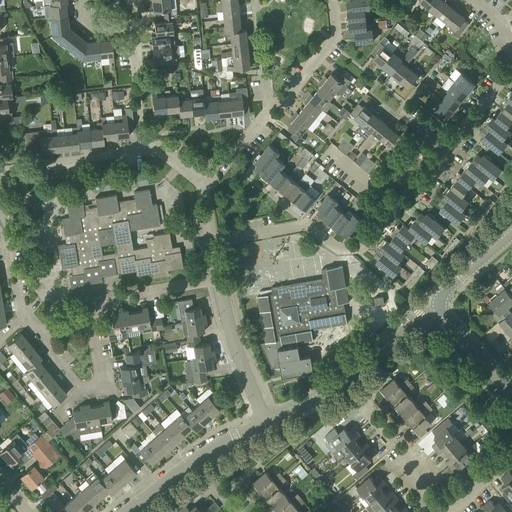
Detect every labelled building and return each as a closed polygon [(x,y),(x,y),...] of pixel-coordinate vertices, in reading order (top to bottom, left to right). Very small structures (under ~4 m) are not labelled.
[(169,0),(151,0),(153,11),(163,10),(164,16),(176,15),(176,14),(184,13),(184,10),(176,8),(170,9),(169,0)] [(347,3),(348,11),(365,9),(371,9),(369,0),(351,0),(352,2),(347,3)] [(447,3),(444,0),(443,0),(435,0),(429,8),(438,15),(447,3)] [(45,18),(50,18),(67,16),(65,3),(49,5),(50,13),(44,13),(45,18)] [(447,22),(458,8),(454,4),(452,7),(447,3),(438,15),(447,22)] [(238,4),(216,7),(217,12),(223,11),(224,19),(239,17),(238,4)] [(458,8),(447,22),(456,29),(452,33),(458,37),(469,23),(464,19),(465,18),(460,14),(463,11),(458,8)] [(365,9),(348,11),(349,21),(367,19),(365,9)] [(155,31),(156,35),(173,33),(172,27),(181,26),(180,16),(177,17),(176,15),(164,16),(164,21),(154,22),(155,30),(152,31),(153,31),(155,31)] [(51,27),(52,33),(66,28),(68,27),(67,16),(50,18),(51,22),(49,22),(49,27),(51,27)] [(240,30),(239,17),(224,19),(224,27),(218,27),(219,32),(224,31),(240,30)] [(368,29),(367,19),(349,21),(350,31),(368,29)] [(68,27),(66,28),(52,33),(60,40),(58,43),(62,47),(65,44),(68,47),(77,35),(68,27)] [(373,28),(368,29),(350,31),(351,40),(356,39),(357,42),(374,40),(373,28)] [(401,31),(407,36),(409,32),(404,28),(401,31)] [(420,28),(415,35),(419,38),(424,32),(420,28)] [(245,29),(240,30),(224,31),(225,36),(230,36),(231,43),(247,42),(245,29)] [(424,32),(419,38),(423,41),(428,35),(424,32)] [(149,48),(174,45),(173,33),(156,35),(151,35),(152,43),(149,43),(149,44),(152,43),(152,47),(149,47),(149,48)] [(75,53),(81,58),(86,45),(87,42),(77,35),(68,47),(71,50),(69,52),(73,55),(75,53)] [(419,38),(415,35),(411,40),(415,44),(419,38)] [(0,57),(8,57),(14,56),(12,42),(9,42),(8,36),(0,37),(0,57)] [(423,41),(419,38),(415,44),(419,47),(423,41)] [(112,40),(99,41),(100,57),(108,56),(109,62),(114,61),(112,40)] [(87,42),(86,45),(81,58),(91,57),(91,60),(96,60),(96,57),(97,63),(101,62),(100,57),(99,41),(87,42)] [(387,41),(384,45),(380,42),(374,50),(370,55),(373,58),(378,62),(376,65),(380,68),(393,52),(397,48),(387,41)] [(231,43),(232,50),(232,51),(226,52),(227,57),(248,54),(247,42),(231,43)] [(177,63),(175,46),(175,45),(174,45),(149,48),(150,48),(152,48),(152,51),(150,52),(152,52),(153,60),(155,59),(156,65),(164,64),(177,63)] [(412,46),(402,59),(391,73),(396,77),(394,79),(398,83),(410,68),(405,64),(408,61),(409,62),(418,51),(412,46)] [(427,46),(424,50),(430,55),(433,51),(427,46)] [(209,50),(200,51),(201,60),(210,59),(209,50)] [(387,69),(391,73),(402,59),(393,52),(380,68),(384,72),(387,69)] [(248,54),(227,57),(226,57),(227,70),(249,67),(248,54)] [(8,57),(0,57),(0,77),(12,76),(12,70),(9,70),(8,57)] [(201,62),(197,57),(190,63),(195,68),(196,67),(199,68),(201,66),(201,63),(201,62)] [(443,66),(448,61),(444,57),(439,63),(443,66)] [(439,63),(435,68),(439,72),(443,66),(439,63)] [(410,68),(398,83),(402,86),(404,83),(409,87),(419,75),(410,68)] [(471,88),(475,83),(462,72),(455,81),(470,94),(474,90),(471,88)] [(325,76),(322,80),(336,92),(337,92),(340,94),(347,86),(351,81),(342,73),(338,78),(332,73),(328,78),(325,76)] [(0,83),(0,97),(12,96),(11,83),(13,83),(12,76),(0,77),(0,83),(0,84),(0,83)] [(329,101),(336,92),(322,80),(318,84),(321,86),(317,91),(329,101)] [(442,86),(447,90),(461,101),(465,96),(467,98),(470,94),(455,81),(451,86),(445,81),(442,86)] [(198,97),(191,98),(192,114),(205,113),(203,96),(203,91),(202,82),(197,82),(198,86),(197,86),(198,92),(198,97)] [(423,83),(421,86),(415,94),(419,97),(427,86),(423,83)] [(237,98),(229,99),(230,115),(243,114),(243,106),(248,105),(246,88),(236,89),(236,93),(237,98)] [(167,112),(179,111),(178,95),(177,95),(170,96),(169,90),(164,91),(165,96),(167,112)] [(461,101),(447,90),(449,92),(442,100),(456,112),(460,108),(457,106),(461,101)] [(154,113),(167,112),(165,96),(157,97),(156,91),(151,91),(154,113)] [(179,116),(192,114),(191,98),(185,99),(184,91),(177,91),(177,95),(178,95),(179,111),(179,116)] [(322,110),(329,101),(317,91),(314,96),(311,93),(307,98),(322,110)] [(72,94),(65,95),(66,105),(73,104),(72,94)] [(218,116),(230,115),(229,99),(221,100),(221,94),(216,95),(218,116)] [(210,95),(203,96),(205,113),(205,118),(218,116),(216,95),(215,95),(210,95)] [(13,102),(12,96),(0,97),(0,126),(21,124),(20,116),(12,116),(11,110),(9,110),(8,102),(13,102)] [(307,104),(303,109),(315,119),(322,110),(307,98),(304,102),(307,104)] [(511,118),(511,104),(506,99),(503,103),(506,105),(502,110),(511,118)] [(453,116),(456,112),(442,100),(435,109),(446,119),(450,114),(453,116)] [(350,114),(363,125),(375,110),(371,107),(368,109),(363,106),(363,107),(359,104),(351,113),(350,114)] [(114,116),(114,122),(116,137),(129,136),(128,130),(134,129),(132,107),(125,108),(126,114),(121,115),(114,116)] [(343,107),(338,113),(342,116),(347,110),(343,107)] [(297,111),(293,115),(308,127),(315,119),(303,109),(299,113),(297,111)] [(351,113),(347,110),(342,116),(346,119),(350,114),(351,113)] [(372,132),(381,120),(377,116),(379,114),(375,110),(363,125),(357,132),(366,139),(372,132)] [(506,129),(511,121),(511,118),(502,110),(498,115),(495,113),(492,117),(506,129)] [(291,136),(301,144),(305,139),(301,136),(308,127),(293,115),(290,120),(292,122),(289,127),(295,132),(291,136)] [(102,122),(101,122),(103,139),(104,139),(116,137),(114,122),(106,122),(106,117),(101,117),(102,122)] [(510,131),(506,129),(492,117),(485,125),(503,140),(510,131)] [(66,150),(64,134),(64,128),(56,129),(55,119),(50,120),(51,129),(54,151),(66,150)] [(372,132),(381,139),(392,124),(388,121),(386,124),(381,120),(372,132)] [(91,145),(90,129),(82,130),(81,124),(81,121),(76,121),(76,127),(79,146),(91,145)] [(104,144),(104,139),(103,139),(101,122),(96,123),(97,128),(90,129),(91,145),(104,144)] [(331,132),(334,128),(329,123),(326,127),(331,132)] [(392,124),(381,139),(390,146),(399,134),(395,131),(397,128),(392,124)] [(507,143),(503,140),(485,125),(480,132),(484,135),(482,138),(499,153),(507,143)] [(76,127),(72,127),(72,133),(64,134),(66,150),(79,148),(79,146),(76,127)] [(331,132),(326,127),(323,131),(328,135),(331,132)] [(41,152),(54,151),(51,129),(43,130),(38,131),(40,140),(41,152)] [(278,135),(287,142),(289,139),(280,132),(278,135)] [(337,147),(342,151),(349,142),(348,141),(352,137),(346,132),(343,136),(345,138),(337,147)] [(289,139),(287,142),(295,149),(298,146),(289,139)] [(349,142),(342,151),(346,155),(354,145),(349,142)] [(255,169),(262,174),(276,156),(276,155),(279,152),(270,144),(256,162),(259,164),(255,169)] [(305,148),(301,153),(305,156),(309,151),(305,148)] [(309,151),(305,156),(308,159),(313,154),(309,151)] [(362,152),(361,154),(355,162),(359,165),(367,156),(362,152)] [(471,161),(489,176),(494,179),(501,169),(483,155),(481,158),(477,155),(471,161)] [(262,174),(270,181),(280,169),(285,163),(276,156),(262,174)] [(364,169),(372,160),(367,156),(359,165),(364,169)] [(364,169),(370,173),(376,166),(377,164),(372,160),(364,169)] [(482,184),(489,176),(471,161),(464,170),(476,180),(482,184)] [(319,167),(314,172),(318,176),(323,170),(319,167)] [(277,190),(289,176),(280,169),(270,181),(275,184),(273,187),(277,190)] [(327,173),(323,170),(318,176),(322,179),(327,173)] [(458,172),(455,176),(469,188),(476,180),(464,170),(461,174),(458,172)] [(306,173),(303,178),(311,184),(315,179),(306,173)] [(298,183),(289,176),(277,190),(281,194),(283,191),(288,195),(298,183)] [(462,197),(469,188),(455,176),(452,180),(454,183),(451,187),(462,197)] [(302,178),(298,183),(288,195),(293,199),(291,201),(295,205),(306,190),(311,185),(302,178)] [(466,199),(462,197),(451,187),(444,196),(462,210),(469,202),(466,199)] [(153,238),(146,239),(147,247),(133,249),(129,230),(134,229),(160,225),(158,214),(157,204),(152,205),(149,189),(133,192),(135,201),(130,201),(129,199),(117,201),(116,194),(95,197),(97,207),(84,209),(82,200),(66,203),(69,218),(61,219),(64,235),(66,244),(57,245),(61,267),(72,265),(74,275),(69,275),(71,291),(87,289),(86,284),(102,281),(101,276),(116,273),(116,272),(120,271),(120,273),(136,270),(136,275),(152,272),(153,277),(168,274),(168,270),(183,267),(180,251),(177,252),(176,247),(172,247),(169,232),(153,235),(153,238)] [(315,198),(308,191),(306,190),(295,205),(299,208),(301,205),(306,209),(315,198)] [(338,201),(329,193),(318,207),(320,209),(317,213),(323,218),(335,204),(338,201)] [(466,214),(462,210),(444,196),(438,202),(442,206),(440,209),(458,223),(466,214)] [(354,204),(359,208),(363,203),(358,198),(354,204)] [(495,202),(490,198),(489,198),(486,202),(492,206),(495,202)] [(492,206),(486,202),(483,205),(489,210),(492,206)] [(343,211),(335,204),(323,218),(332,225),(343,211)] [(351,218),(343,211),(332,225),(340,232),(351,218)] [(420,213),(415,219),(433,233),(437,237),(445,228),(427,213),(424,216),(420,213)] [(363,221),(354,214),(351,218),(340,232),(346,237),(350,232),(352,235),(363,221)] [(426,242),(433,233),(415,219),(408,228),(415,233),(426,242)] [(397,227),(394,231),(408,242),(415,233),(408,228),(404,224),(400,229),(397,227)] [(389,242),(401,251),(408,242),(394,231),(390,235),(393,237),(389,242)] [(404,254),(401,251),(389,242),(386,240),(379,249),(397,263),(404,254)] [(401,266),(397,263),(379,249),(375,255),(379,258),(376,262),(394,276),(401,266)] [(429,260),(435,264),(438,260),(432,256),(429,260)] [(426,263),(432,268),(435,264),(429,260),(426,263)] [(280,367),(281,369),(282,377),(314,371),(311,355),(305,356),(304,350),(299,351),(298,342),(313,340),(312,329),(347,323),(344,303),(349,302),(343,265),(322,269),(323,278),(292,283),(293,285),(283,287),(283,283),(282,284),(282,285),(271,287),(273,293),(258,296),(265,342),(261,343),(272,368),(280,367)] [(511,276),(502,285),(511,296),(511,276)] [(511,311),(508,306),(511,302),(511,296),(502,285),(501,283),(496,287),(500,292),(491,299),(489,301),(496,310),(492,314),(503,326),(505,329),(510,334),(511,336),(511,311)] [(473,291),(469,295),(473,300),(477,296),(473,291)] [(383,296),(374,297),(375,305),(384,303),(383,296)] [(186,322),(205,318),(204,313),(201,314),(200,306),(193,308),(191,298),(182,300),(186,322)] [(155,317),(164,316),(162,304),(154,304),(155,317)] [(149,319),(149,316),(147,307),(142,308),(142,311),(136,312),(138,327),(150,325),(151,330),(157,329),(155,318),(149,319)] [(138,327),(136,312),(128,313),(128,310),(123,311),(126,330),(138,327)] [(126,330),(123,311),(118,312),(118,315),(111,316),(112,320),(106,321),(108,333),(121,331),(122,338),(127,337),(126,330)] [(163,328),(161,316),(155,318),(157,329),(163,328)] [(187,340),(199,338),(198,332),(204,331),(203,324),(206,323),(205,318),(186,322),(188,333),(186,334),(187,340)] [(21,333),(7,344),(14,352),(28,341),(21,333)] [(195,358),(214,354),(213,349),(210,350),(209,342),(200,344),(199,338),(187,340),(188,347),(193,346),(195,358)] [(22,361),(35,350),(28,341),(14,352),(22,361)] [(165,352),(177,351),(176,344),(164,346),(165,352)] [(42,358),(35,350),(22,361),(29,369),(39,360),(42,358)] [(147,375),(145,364),(148,363),(146,354),(151,353),(151,350),(139,352),(140,358),(126,360),(127,366),(120,367),(121,375),(118,375),(119,380),(138,377),(147,375)] [(125,354),(126,360),(140,358),(139,352),(125,354)] [(194,377),(205,375),(204,369),(213,367),(212,360),(215,359),(214,354),(195,358),(190,358),(192,370),(186,371),(188,382),(194,381),(194,377)] [(39,360),(29,369),(25,372),(32,380),(46,369),(39,360)] [(53,378),(46,369),(32,380),(39,389),(53,378)] [(16,379),(12,374),(7,378),(12,383),(16,379)] [(138,377),(119,380),(120,385),(123,385),(124,392),(131,391),(132,397),(146,394),(145,388),(140,389),(139,382),(149,381),(148,375),(147,375),(138,377)] [(194,377),(194,381),(195,381),(195,383),(206,381),(205,375),(194,377)] [(46,397),(60,386),(53,378),(39,389),(46,397)] [(380,390),(388,399),(386,401),(390,405),(391,403),(399,412),(398,413),(399,412),(407,421),(405,422),(408,426),(410,425),(418,434),(420,433),(420,432),(432,422),(426,416),(433,410),(430,406),(423,412),(422,410),(429,404),(425,400),(418,406),(408,394),(415,388),(412,384),(405,390),(403,388),(410,382),(407,378),(400,384),(394,378),(382,388),(380,390)] [(16,379),(12,383),(19,392),(24,388),(16,379)] [(8,401),(14,396),(6,386),(0,391),(0,396),(0,397),(3,395),(8,401)] [(46,397),(53,405),(66,394),(60,386),(46,397)] [(26,400),(31,396),(24,388),(19,392),(26,400)] [(167,389),(162,393),(166,397),(171,393),(167,389)] [(200,403),(211,417),(220,410),(214,403),(219,400),(213,392),(200,403)] [(166,397),(162,393),(158,397),(162,401),(166,397)] [(444,405),(449,401),(445,395),(440,400),(444,405)] [(31,396),(26,400),(30,405),(35,401),(31,396)] [(109,404),(109,401),(103,402),(104,405),(97,406),(100,422),(118,419),(116,406),(112,403),(109,404)] [(146,407),(150,411),(154,408),(150,403),(146,407)] [(203,424),(211,417),(200,403),(191,411),(203,424)] [(89,404),(84,405),(90,432),(101,431),(101,430),(100,422),(97,406),(90,407),(89,404)] [(73,416),(64,424),(72,434),(70,436),(74,440),(80,434),(90,432),(84,405),(79,406),(80,409),(73,410),(73,416)] [(146,407),(141,411),(145,415),(150,411),(146,407)] [(37,421),(39,424),(48,416),(44,411),(35,419),(37,421)] [(191,411),(183,417),(192,428),(194,431),(203,424),(191,411)] [(143,421),(137,415),(131,420),(137,426),(143,421)] [(172,422),(184,435),(192,428),(183,417),(181,415),(172,422)] [(52,420),(48,416),(39,424),(43,428),(52,420)] [(35,419),(33,417),(28,421),(31,426),(37,421),(35,419)] [(454,434),(453,434),(459,429),(448,417),(432,431),(436,436),(434,437),(438,442),(436,443),(432,446),(435,450),(454,434)] [(43,428),(45,431),(47,433),(56,425),(52,420),(43,428)] [(121,429),(126,433),(134,426),(130,421),(121,429)] [(172,422),(164,429),(176,442),(184,435),(172,422)] [(72,434),(64,424),(60,428),(60,429),(67,437),(70,435),(70,436),(72,434)] [(56,425),(47,433),(51,437),(52,436),(60,429),(60,428),(56,425)] [(134,426),(126,433),(129,438),(138,430),(134,426)] [(333,452),(357,431),(353,427),(350,430),(350,431),(349,432),(345,427),(339,432),(335,428),(325,436),(329,441),(326,444),(333,452)] [(167,450),(176,442),(164,429),(156,436),(167,450)] [(24,461),(33,453),(47,441),(51,437),(47,433),(45,431),(41,434),(38,436),(34,432),(26,439),(30,443),(27,446),(28,448),(23,452),(19,456),(24,461)] [(360,435),(357,431),(333,452),(339,459),(345,455),(344,455),(358,443),(354,439),(356,437),(357,438),(360,435)] [(443,449),(447,453),(460,442),(454,434),(435,450),(439,454),(443,451),(442,450),(443,449)] [(156,436),(148,443),(159,457),(167,450),(156,436)] [(15,439),(13,440),(0,451),(10,463),(19,456),(23,452),(19,447),(20,444),(20,441),(19,440),(18,439),(16,438),(15,439)] [(100,447),(104,451),(113,444),(109,440),(100,447)] [(59,455),(50,445),(47,441),(33,453),(40,461),(34,466),(33,465),(21,476),(26,481),(24,483),(29,488),(30,486),(31,487),(43,477),(38,471),(44,466),(45,467),(59,455)] [(344,455),(345,455),(351,463),(370,446),(367,442),(363,446),(362,448),(358,443),(344,455)] [(445,461),(448,465),(467,450),(460,442),(447,453),(451,457),(449,459),(449,458),(445,461)] [(130,447),(135,454),(142,462),(147,458),(151,464),(159,457),(148,443),(144,446),(142,444),(138,447),(135,443),(130,447)] [(351,463),(358,470),(353,474),(357,479),(359,477),(369,469),(365,464),(371,459),(367,455),(369,453),(370,454),(374,450),(370,446),(351,463)] [(467,450),(448,465),(452,470),(456,466),(455,466),(457,464),(461,469),(479,453),(472,446),(467,450)] [(100,447),(96,451),(100,455),(104,451),(100,447)] [(84,461),(88,465),(92,461),(88,457),(84,461)] [(125,458),(116,466),(128,479),(136,472),(125,458)] [(84,461),(79,465),(83,469),(88,465),(84,461)] [(116,466),(108,473),(120,486),(128,479),(116,466)] [(318,477),(323,474),(322,473),(321,475),(314,467),(310,471),(316,478),(318,477)] [(67,475),(71,480),(76,476),(72,471),(67,475)] [(263,496),(271,505),(270,506),(271,506),(276,511),(300,511),(298,509),(305,503),(302,499),(295,505),(294,503),(301,497),(297,493),(290,499),(280,487),(287,481),(283,477),(276,483),(275,481),(282,475),(279,471),(272,477),(266,471),(254,481),(252,483),(260,492),(258,494),(261,498),(263,496)] [(100,498),(109,490),(100,480),(93,472),(86,479),(89,483),(89,484),(100,498)] [(108,473),(100,480),(109,490),(111,494),(120,486),(108,473)] [(323,474),(318,477),(325,485),(329,481),(323,474)] [(67,475),(63,479),(67,484),(71,480),(67,475)] [(356,488),(363,495),(363,496),(382,480),(378,475),(375,479),(374,481),(370,476),(356,488)] [(511,483),(505,475),(501,478),(504,482),(505,481),(506,483),(502,487),(511,498),(511,483)] [(370,503),(383,492),(379,488),(381,486),(382,487),(385,484),(382,480),(363,496),(370,503)] [(48,486),(52,491),(56,487),(53,483),(48,486)] [(89,484),(81,491),(92,505),(100,498),(89,484)] [(40,494),(43,498),(44,498),(52,491),(48,486),(40,494)] [(84,511),(92,505),(81,491),(72,498),(84,511)] [(383,492),(370,503),(365,507),(369,511),(375,511),(376,511),(395,495),(392,491),(388,494),(389,495),(387,496),(383,492)] [(399,499),(395,495),(376,511),(377,511),(391,511),(397,508),(393,503),(394,502),(395,502),(399,499)] [(72,498),(64,505),(70,511),(83,511),(84,511),(72,498)] [(490,500),(486,503),(493,511),(507,511),(499,502),(494,505),(493,504),(493,503),(490,500)] [(345,501),(340,505),(345,510),(349,506),(345,501)] [(493,511),(486,503),(482,507),(485,510),(486,510),(487,511),(486,511),(493,511)]
